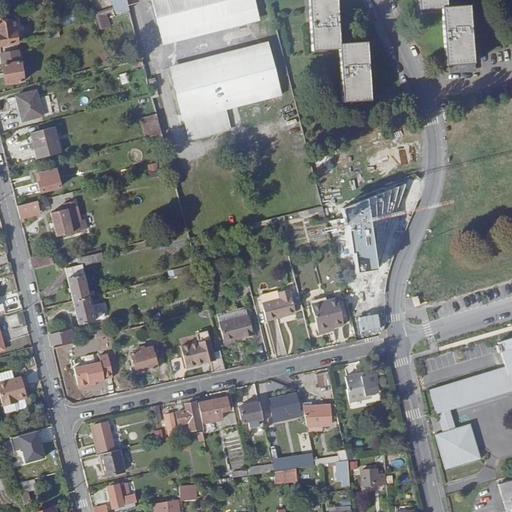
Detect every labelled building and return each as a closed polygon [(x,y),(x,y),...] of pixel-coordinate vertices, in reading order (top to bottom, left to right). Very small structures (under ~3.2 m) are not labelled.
[(126,0),(110,0),(115,16),(129,12),(126,0)] [(257,14),(253,0),(151,0),(161,38),(257,14)] [(338,45),(339,45),(335,0),(307,0),(310,34),(312,53),(339,50),(338,45)] [(418,0),(419,8),(441,7),(447,7),(446,0),(418,0)] [(446,66),(451,65),(474,63),(469,5),(447,7),(441,7),(442,12),(445,51),(446,66)] [(62,17),(64,24),(75,20),(73,14),(62,17)] [(163,45),(259,21),(257,14),(161,38),(163,45)] [(0,45),(17,43),(13,20),(0,22),(0,45)] [(170,74),(269,48),(267,42),(169,67),(170,74)] [(23,82),(17,43),(0,45),(0,55),(4,84),(23,82)] [(347,103),(370,101),(366,43),(339,45),(338,45),(339,50),(342,92),(343,103),(347,103)] [(279,88),(269,48),(170,74),(181,113),(182,113),(188,135),(229,124),(225,109),(236,106),(234,100),(279,88)] [(143,65),(141,55),(131,58),(134,67),(143,65)] [(474,63),(451,65),(451,71),(474,70),(474,63)] [(122,85),(130,82),(126,72),(119,74),(122,85)] [(157,89),(154,78),(148,80),(151,90),(157,89)] [(236,106),(281,95),(279,88),(234,100),(236,106)] [(42,115),(36,91),(16,96),(16,97),(22,120),(22,121),(42,115)] [(22,120),(16,97),(13,98),(19,121),(22,120)] [(162,134),(156,114),(140,119),(145,138),(162,134)] [(189,141),(230,130),(229,124),(188,135),(189,141)] [(61,152),(54,127),(30,133),(37,159),(61,152)] [(150,171),(159,169),(157,162),(148,164),(150,171)] [(60,188),(55,169),(39,173),(41,181),(37,182),(40,193),(60,188)] [(40,214),(37,201),(17,206),(20,219),(40,214)] [(64,209),(50,213),(56,236),(72,233),(70,224),(80,221),(75,201),(62,204),(64,209)] [(304,215),(323,211),(322,206),(303,211),(304,215)] [(236,233),(248,230),(246,224),(234,227),(236,233)] [(102,259),(101,252),(93,254),(79,258),(80,262),(81,261),(81,264),(82,266),(95,263),(95,261),(102,259)] [(50,265),(48,253),(30,258),(33,269),(50,265)] [(89,297),(81,265),(65,268),(67,278),(73,301),(73,302),(89,297)] [(295,311),(291,297),(289,289),(278,292),(280,299),(261,303),(266,321),(282,317),(281,315),(295,311)] [(417,295),(411,298),(414,307),(421,305),(417,295)] [(95,321),(89,297),(73,302),(78,325),(95,321)] [(343,324),(336,298),(311,305),(318,333),(329,330),(328,328),(343,324)] [(208,310),(207,304),(196,307),(197,312),(208,310)] [(24,334),(20,312),(0,316),(0,318),(4,338),(24,334)] [(253,335),(248,315),(218,323),(224,345),(235,342),(234,338),(243,336),(243,338),(253,335)] [(113,333),(112,328),(97,331),(97,334),(93,335),(94,338),(113,333)] [(71,341),(68,329),(49,334),(52,346),(71,341)] [(225,370),(220,354),(213,356),(207,331),(196,334),(198,342),(180,347),(186,368),(208,362),(211,373),(225,370)] [(435,434),(448,482),(483,471),(469,424),(455,429),(449,411),(511,390),(511,338),(497,343),(504,367),(429,390),(436,414),(437,414),(443,432),(435,434)] [(151,350),(132,357),(138,374),(157,367),(151,350)] [(103,378),(99,359),(72,365),(76,384),(80,386),(85,385),(87,381),(94,380),(103,378)] [(328,373),(316,376),(318,387),(331,385),(328,373)] [(365,378),(365,375),(360,376),(360,374),(345,377),(347,389),(346,390),(349,402),(363,399),(365,399),(364,396),(369,395),(365,378)] [(26,397),(21,376),(0,381),(0,395),(3,406),(17,402),(17,399),(26,397)] [(365,378),(369,395),(364,396),(365,399),(363,399),(363,400),(372,397),(369,387),(371,387),(368,377),(365,378)] [(272,417),(279,415),(280,420),(301,416),(295,394),(289,396),(271,400),(269,401),(272,417)] [(220,412),(229,410),(226,397),(198,403),(199,408),(198,408),(202,428),(203,428),(202,424),(222,419),(220,412)] [(271,425),(266,401),(259,403),(262,419),(264,427),(271,425)] [(195,402),(184,405),(185,410),(176,413),(178,424),(188,422),(190,431),(202,428),(198,408),(196,408),(195,402)] [(262,419),(259,403),(238,408),(242,423),(262,419)] [(311,406),(302,407),(307,427),(330,425),(329,405),(311,406)] [(158,406),(151,408),(153,422),(161,421),(158,406)] [(231,425),(237,424),(234,412),(228,414),(231,425)] [(175,426),(172,413),(164,415),(166,428),(175,426)] [(107,421),(92,424),(99,451),(99,455),(100,454),(114,451),(107,421)] [(89,425),(96,452),(99,451),(92,424),(89,425)] [(39,429),(9,437),(13,451),(23,448),(26,462),(46,457),(39,429)] [(162,429),(154,431),(156,439),(164,437),(162,429)] [(100,454),(105,476),(125,472),(119,449),(114,451),(100,454)] [(314,460),(315,465),(337,462),(348,460),(345,450),(337,451),(338,456),(314,460)] [(350,486),(348,460),(337,462),(339,487),(350,486)] [(274,471),(272,464),(248,468),(249,475),(273,471),(274,471)] [(284,483),(297,481),(296,468),(283,470),(284,483)] [(385,484),(384,474),(378,475),(377,469),(360,471),(362,486),(385,484)] [(284,483),(283,470),(280,470),(274,471),(273,471),(274,484),(284,483)] [(511,511),(511,479),(496,484),(505,511),(511,511)] [(37,488),(34,480),(23,483),(26,492),(28,492),(37,488)] [(129,495),(126,482),(118,484),(121,497),(129,495)] [(107,487),(112,508),(136,502),(134,494),(129,495),(121,497),(118,484),(107,487)] [(196,499),(195,486),(179,487),(180,495),(180,500),(196,499)] [(28,492),(26,492),(20,494),(21,496),(24,505),(31,503),(28,492)] [(178,511),(177,498),(155,505),(155,511),(178,511)]
